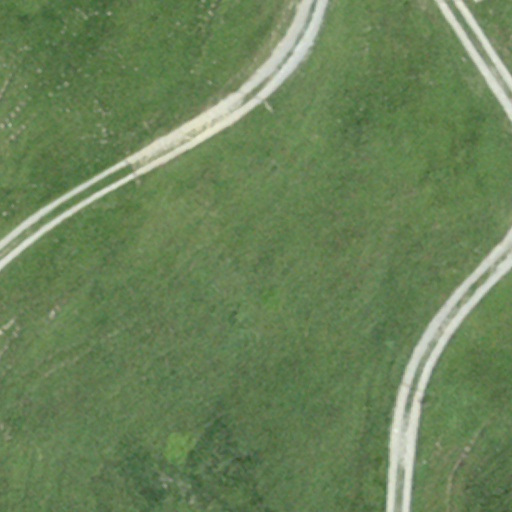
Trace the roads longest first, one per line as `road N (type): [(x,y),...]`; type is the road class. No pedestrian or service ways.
road 1 (track): [(317,0),(276,75),(0,266)]
road 2 (track): [(398,511),(400,458),(428,345),(511,248)]
